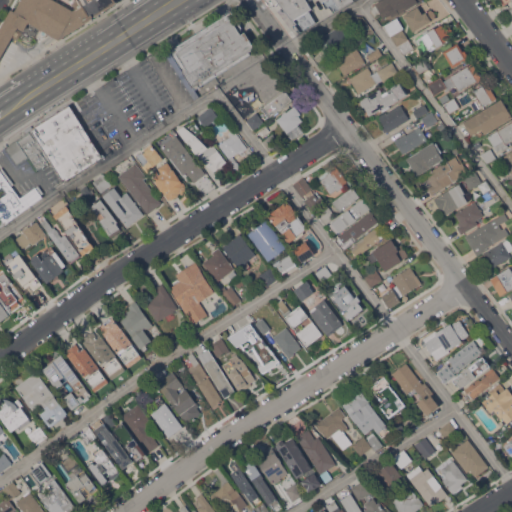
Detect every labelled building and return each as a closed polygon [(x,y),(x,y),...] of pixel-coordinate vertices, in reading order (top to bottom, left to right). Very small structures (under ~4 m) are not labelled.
[(58,39),(49,34),(40,40),(36,38),(35,40),(33,41),(30,42),(28,42),(20,37),(16,39),(12,36),(0,58),(0,28),(11,9),(15,11),(21,0),(55,0),(72,10),(58,39)] [(55,0),(81,0),(83,3),(72,10),(55,0)] [(87,0),(116,0),(118,3),(92,19),(83,3),(87,0)] [(354,0),(333,12),(329,6),(326,8),(321,0),(307,0),(312,8),(309,10),(316,22),(301,31),(277,0),(354,0)] [(380,0),(423,0),(398,15),(398,14),(393,17),(390,13),(383,17),(375,3),(380,0)] [(83,3),(92,19),(59,40),(58,39),(72,10),(83,3)] [(404,15),(418,6),(423,14),(431,9),(432,11),(433,10),(436,15),(435,15),(436,18),(413,31),(404,15)] [(195,89),(200,96),(194,99),(165,53),(232,11),(242,26),(242,34),(245,31),(256,47),(250,51),(251,54),(195,89)] [(398,18),(404,28),(402,29),(408,38),(396,45),(385,26),(398,18)] [(345,23),(356,41),(331,56),(326,48),(328,47),(322,37),(345,23)] [(421,36),(443,23),(446,29),(447,28),(452,37),(443,42),(444,43),(437,47),(430,51),(421,36)] [(409,40),(414,48),(403,54),(399,46),(409,40)] [(443,51),(458,43),(463,51),(465,50),(469,57),(467,58),(467,59),(453,68),(443,51)] [(365,62),(345,75),(337,63),(344,58),(342,55),(356,46),(365,62)] [(379,48),(383,55),(372,62),(367,55),(379,48)] [(431,72),(423,77),(421,73),(419,74),(414,66),(413,64),(424,58),(429,67),(429,68),(431,72)] [(456,85),(446,91),(444,89),(434,95),(429,86),(441,78),(443,81),(473,63),(482,78),(460,91),(456,85)] [(349,78),(368,66),(373,74),(388,64),(394,72),(359,94),(349,78)] [(281,79),(286,87),(255,111),(249,103),(281,79)] [(380,88),(383,93),(401,82),(408,94),(388,106),(388,105),(370,115),(365,108),(363,107),(361,103),(361,100),(380,88)] [(497,98),(483,106),(480,107),(475,100),(478,98),(474,91),(489,82),(492,87),(491,88),(497,98)] [(270,117),(262,107),(285,90),(293,99),(270,117)] [(453,99),(458,106),(461,105),(463,109),(459,112),(457,109),(449,113),(444,105),(453,99)] [(501,99),(511,116),(511,118),(485,134),(482,129),(472,135),(464,122),(501,99)] [(31,129),(70,104),(103,157),(64,182),(51,161),(32,131),(31,129)] [(387,132),(387,131),(385,132),(383,128),(385,127),(378,116),(386,111),(387,112),(401,104),(409,119),(387,132)] [(425,104),(429,111),(417,118),(413,111),(425,104)] [(284,114),(283,112),(285,111),(286,112),(295,105),(301,113),(299,115),(302,121),(298,124),(302,129),(294,134),(291,130),(286,133),(276,119),(284,114)] [(211,107),(218,117),(205,127),(198,116),(211,107)] [(247,120),(256,112),(264,121),(254,129),(247,120)] [(433,112),(438,120),(428,127),(422,118),(433,112)] [(202,131),(196,135),(198,138),(200,136),(208,147),(213,143),(227,162),(214,171),(212,170),(208,173),(196,157),(198,156),(187,141),(187,142),(178,130),(195,121),(202,131)] [(511,121),(511,140),(507,143),(509,146),(503,149),(502,147),(497,150),(494,145),(494,146),(488,136),(511,121)] [(219,145),(231,136),(229,133),(234,129),(241,138),(242,138),(247,145),(229,158),(219,145)] [(403,154),(399,147),(395,140),(405,134),(406,135),(416,129),(423,142),(403,154)] [(51,161),(36,170),(28,157),(18,164),(7,148),(32,131),(51,161)] [(273,133),(280,143),(269,151),(262,141),(273,133)] [(206,173),(194,183),(187,173),(184,175),(173,161),(172,162),(161,147),(177,135),(206,173)] [(476,149),(473,145),(479,141),(482,145),(476,149)] [(433,143),(443,159),(417,175),(406,158),(408,158),(407,156),(412,153),(413,155),(422,150),(433,143)] [(164,159),(152,168),(153,169),(148,172),(137,157),(145,150),(144,149),(152,144),(164,159)] [(481,154),(491,148),(496,157),(487,163),(481,154)] [(511,150),(511,174),(511,172),(510,173),(508,170),(509,169),(502,157),(511,150)] [(468,172),(431,194),(428,188),(433,185),(426,174),(458,155),(468,172)] [(180,180),(180,179),(183,183),(184,182),(187,188),(186,189),(187,191),(181,194),(180,193),(178,194),(178,195),(171,200),(170,199),(169,200),(163,191),(161,192),(153,179),(160,175),(158,171),(160,170),(158,168),(168,162),(180,180)] [(119,176),(135,163),(146,177),(143,179),(161,203),(148,214),(119,176)] [(344,186),(338,191),(336,189),(331,194),(321,181),(328,175),(328,174),(337,167),(347,181),(342,184),(344,186)] [(1,227),(0,225),(0,168),(1,168),(13,184),(11,186),(20,198),(23,196),(35,187),(38,185),(43,193),(41,195),(42,197),(30,206),(5,224),(1,227)] [(465,178),(476,172),(482,182),(470,189),(465,178)] [(112,185),(101,193),(93,182),(104,174),(112,185)] [(312,188),(302,196),(294,185),(304,178),(312,188)] [(459,183),(465,193),(464,194),(468,202),(446,214),(444,209),(441,211),(434,198),(459,183)] [(353,186),(360,196),(340,211),(333,202),(353,186)] [(134,202),(135,201),(137,202),(135,203),(144,214),(128,227),(120,217),(119,218),(103,196),(114,188),(121,196),(127,192),(134,202)] [(482,196),(481,195),(489,191),(489,192),(492,197),(485,201),(482,196)] [(325,202),(313,210),(306,199),(315,193),(318,198),(321,196),(325,202)] [(339,232),(338,232),(336,233),(330,225),(332,223),(332,222),(363,198),(371,208),(339,232)] [(118,222),(116,223),(121,230),(111,237),(110,235),(109,235),(91,206),(101,199),(118,222)] [(268,215),(288,200),(293,207),(292,207),(308,228),(303,231),(305,233),(297,239),(296,237),(289,243),(268,215)] [(475,201),(483,215),(475,220),(478,224),(462,234),(457,227),(460,226),(458,223),(460,221),(455,214),(475,201)] [(66,205),(73,215),(73,216),(78,222),(77,223),(88,237),(87,238),(95,248),(91,251),(90,250),(83,255),(54,214),(66,205)] [(325,224),(318,213),(329,205),(336,216),(325,224)] [(374,214),(373,214),(378,221),(356,238),(357,239),(347,247),(339,236),(372,211),(374,214)] [(504,212),(508,219),(499,224),(502,229),(505,227),(509,234),(488,247),(489,249),(477,256),(465,236),(504,212)] [(80,256),(70,263),(41,222),(46,219),(52,228),(54,226),(61,237),(65,234),(80,256)] [(287,247),(268,261),(249,233),(250,233),(248,230),(255,225),(257,227),(267,220),(287,247)] [(47,235),(33,245),(30,242),(22,249),(17,243),(17,244),(14,241),(15,240),(15,239),(24,233),(22,230),(28,225),(29,227),(36,221),(47,235)] [(380,224),(382,226),(383,225),(389,232),(358,257),(350,247),(380,224)] [(238,267),(231,257),(232,256),(225,245),(242,233),(257,254),(238,267)] [(385,271),(378,259),(372,263),(367,256),(374,252),(373,251),(391,239),(396,247),(402,244),(408,255),(401,259),(402,260),(385,271)] [(302,262),(293,249),(306,240),(315,253),(302,262)] [(511,256),(487,271),(479,257),(502,242),(511,256)] [(31,261),(32,260),(31,258),(37,254),(42,261),(50,256),(46,251),(52,247),(66,265),(62,268),(64,270),(47,283),(31,261)] [(203,263),(214,255),(212,252),(218,248),(234,268),(217,281),(203,263)] [(281,275),(274,263),(290,253),(297,264),(281,275)] [(29,296),(4,263),(12,257),(13,259),(19,254),(43,285),(29,296)] [(215,293),(200,302),(208,315),(193,324),(182,306),(181,307),(170,290),(183,282),(178,273),(196,262),(215,293)] [(490,278),(509,267),(511,265),(511,288),(501,295),(490,278)] [(327,266),(333,274),(322,282),(316,273),(327,266)] [(392,288),(397,285),(392,278),(411,266),(416,275),(417,274),(422,283),(399,297),(401,301),(389,308),(382,296),(389,291),(388,289),(392,287),(392,288)] [(229,274),(237,269),(241,276),(233,281),(229,274)] [(268,285),(262,276),(271,269),(278,278),(268,285)] [(371,287),(365,276),(376,269),(383,280),(371,287)] [(0,272),(4,270),(24,298),(19,302),(21,305),(12,312),(9,307),(8,308),(0,296),(0,272)] [(235,282),(240,279),(244,283),(239,287),(235,282)] [(294,290),(307,280),(311,285),(309,286),(314,292),(302,301),(294,290)] [(241,300),(232,307),(216,285),(220,282),(223,287),(224,286),(227,289),(231,286),(241,300)] [(165,317),(167,320),(163,323),(161,319),(157,322),(146,303),(157,296),(155,294),(157,293),(154,289),(162,283),(178,309),(165,317)] [(363,308),(348,320),(341,311),(341,310),(331,296),(345,286),(355,298),(356,297),(358,296),(359,297),(360,298),(360,300),(358,302),(363,308)] [(297,333),(298,332),(295,327),(293,328),(285,317),(285,316),(282,312),(284,311),(278,303),(282,299),(291,311),(301,304),(323,334),(307,346),(297,333)] [(327,336),(309,310),(324,299),(343,325),(327,336)] [(146,345),(147,348),(143,351),(142,348),(140,349),(120,321),(127,316),(124,313),(130,309),(128,306),(135,301),(153,326),(145,331),(152,341),(146,345)] [(0,302),(9,315),(0,321),(0,302)] [(99,326),(104,323),(105,321),(107,319),(109,318),(110,318),(112,316),(142,357),(129,367),(99,326)] [(256,323),(263,318),(271,329),(264,334),(256,323)] [(468,333),(460,339),(462,342),(447,351),(449,353),(436,361),(425,342),(426,342),(423,338),(436,330),(437,332),(450,324),(451,325),(460,320),(468,333)] [(263,373),(280,362),(251,324),(229,338),(237,348),(239,346),(244,351),(246,350),(247,352),(252,349),(264,366),(260,368),(263,373)] [(301,347),(294,353),(294,354),(289,358),(273,337),(286,327),(301,347)] [(113,379),(102,365),(101,365),(84,342),(86,339),(85,337),(96,328),(117,355),(116,356),(126,369),(113,379)] [(166,338),(173,334),(177,341),(171,345),(166,338)] [(234,349),(226,353),(225,352),(217,356),(210,344),(222,337),(234,349)] [(471,342),(473,344),(476,341),(484,351),(460,369),(456,363),(454,364),(450,358),(471,342)] [(66,351),(76,343),(81,350),(85,348),(109,381),(96,391),(66,351)] [(198,355),(208,348),(235,391),(225,397),(198,355)] [(188,368),(188,369),(181,359),(192,352),(223,400),(219,403),(220,405),(214,408),(188,368)] [(54,386),(44,371),(55,363),(53,361),(63,354),(92,394),(88,397),(89,398),(84,402),(83,400),(72,409),(64,398),(74,390),(65,378),(54,386)] [(224,363),(231,359),(230,358),(238,354),(240,358),(242,358),(243,361),(244,360),(256,380),(251,382),(252,385),(244,390),(242,387),(239,389),(224,363)] [(483,356),(490,366),(461,387),(457,382),(455,383),(453,379),(483,356)] [(422,398),(417,391),(410,396),(392,373),(406,362),(423,383),(425,382),(435,394),(432,396),(439,406),(441,410),(434,416),(432,412),(427,415),(417,402),(422,398)] [(455,374),(445,382),(438,372),(448,365),(455,374)] [(501,375),(467,403),(460,395),(493,368),(495,370),(496,369),(501,375)] [(172,372),(173,371),(176,375),(184,370),(195,385),(188,391),(200,406),(198,407),(172,372)] [(37,371),(68,413),(50,426),(41,414),(47,410),(42,403),(33,409),(16,386),(37,371)] [(198,408),(200,411),(199,416),(189,422),(185,420),(157,383),(172,372),(198,407),(198,408)] [(407,404),(395,414),(394,412),(388,416),(379,406),(383,403),(371,387),(375,384),(373,383),(383,374),(407,404)] [(481,403),(483,401),(482,401),(491,394),(489,391),(500,383),(505,389),(508,387),(511,392),(511,419),(504,425),(495,412),(493,414),(488,412),(481,403)] [(368,400),(369,399),(379,413),(378,414),(383,420),(380,422),(381,425),(375,429),(373,427),(370,430),(365,424),(364,425),(358,417),(355,420),(356,421),(354,422),(346,412),(347,411),(343,404),(361,391),(368,400)] [(0,409),(1,409),(3,408),(1,405),(7,401),(4,398),(6,398),(9,399),(14,402),(18,398),(24,406),(21,408),(31,420),(20,429),(18,426),(15,428),(12,431),(10,432),(0,420),(0,409)] [(183,427),(169,438),(151,412),(165,402),(183,427)] [(148,453),(123,416),(125,415),(124,413),(138,404),(151,423),(146,426),(148,429),(151,426),(155,432),(152,434),(159,445),(148,453)] [(346,416),(342,419),(349,428),(346,431),(344,429),(343,430),(352,443),(343,449),(332,435),(327,439),(322,432),(321,432),(314,423),(320,418),(322,420),(339,406),(346,416)] [(117,422),(111,427),(103,416),(109,412),(117,422)] [(132,461),(124,468),(92,425),(101,418),(132,461)] [(451,422),(458,431),(447,440),(439,430),(451,422)] [(40,426),(47,436),(36,444),(29,434),(40,426)] [(89,427),(96,437),(87,444),(80,434),(89,427)] [(296,436),(308,428),(315,439),(319,436),(336,464),(327,469),(332,478),(326,482),(296,436)] [(145,452),(135,460),(118,436),(128,429),(145,452)] [(376,430),(384,440),(381,443),(383,445),(376,450),(368,440),(369,439),(368,437),(376,430)] [(415,444),(426,436),(426,437),(434,432),(441,442),(438,444),(439,446),(436,448),(435,446),(434,447),(436,451),(425,459),(415,444)] [(364,436),(372,446),(361,455),(352,445),(364,436)] [(511,436),(502,444),(510,457),(511,455),(511,436)] [(313,469),(297,479),(277,447),(293,437),(313,469)] [(489,466),(476,476),(464,461),(461,464),(451,451),(468,439),(489,466)] [(119,471),(113,475),(112,473),(110,474),(107,470),(103,473),(108,480),(102,485),(88,466),(94,462),(95,464),(98,462),(95,458),(97,457),(94,453),(102,447),(119,471)] [(292,479),(284,484),(281,479),(276,483),(275,481),(272,483),(255,458),(272,447),(292,479)] [(413,460),(404,467),(396,457),(405,450),(413,460)] [(0,455),(4,452),(12,463),(0,472),(0,455)] [(276,511),(274,511),(243,465),(252,459),(283,508),(276,511)] [(453,460),(467,479),(461,484),(462,485),(452,493),(443,480),(444,479),(442,475),(444,473),(441,469),(453,460)] [(53,475),(42,483),(32,469),(43,461),(53,475)] [(387,487),(376,472),(391,461),(402,475),(387,487)] [(448,494),(438,501),(437,500),(430,505),(407,473),(419,464),(424,471),(428,467),(448,494)] [(270,511),(258,511),(245,492),(244,492),(230,473),(239,467),(270,511)] [(323,484),(313,490),(306,478),(316,472),(317,471),(324,483),(323,484)] [(98,488),(80,502),(66,483),(78,474),(79,476),(86,472),(98,488)] [(248,504),(241,509),(236,502),(232,506),(230,503),(220,509),(210,495),(221,487),(220,486),(228,480),(235,490),(237,489),(248,504)] [(363,480),(371,492),(358,500),(351,488),(363,480)] [(7,497),(8,496),(3,489),(14,481),(21,491),(10,500),(17,509),(16,510),(7,497)] [(285,489),(295,483),(302,495),(293,501),(285,489)] [(60,485),(76,506),(67,511),(51,511),(42,499),(60,485)] [(400,511),(388,497),(396,491),(401,496),(411,488),(417,496),(418,495),(424,504),(413,511),(411,511),(409,511),(400,511)] [(23,511),(21,509),(21,508),(16,502),(24,496),(23,495),(29,490),(45,511),(23,511)] [(200,511),(198,508),(202,505),(197,497),(201,493),(215,511),(200,511)] [(351,493),(363,511),(349,511),(341,499),(351,493)] [(13,511),(0,511),(0,502),(7,497),(16,510),(13,511)] [(366,511),(365,510),(368,508),(365,503),(374,498),(377,503),(380,501),(380,502),(382,501),(393,511),(366,511)] [(330,511),(326,505),(335,500),(340,509),(342,508),(344,511),(330,511)]
